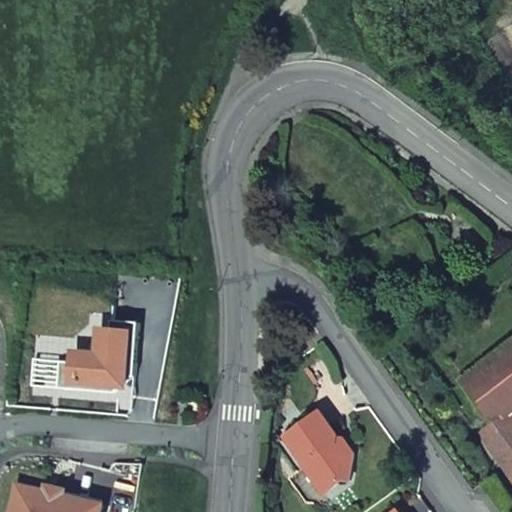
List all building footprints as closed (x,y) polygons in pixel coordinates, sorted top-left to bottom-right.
[(37,359),(34,386),(116,393),(137,376),(141,323),(115,320),(112,345),(90,364),(37,359)] [(511,347),(462,384),(491,425),(479,434),(501,464),(511,456),(511,347)] [(346,458),(336,444),(336,436),(320,415),(287,439),(305,465),(304,467),(324,496),(344,481),(350,481),(356,459),(354,457),(346,458)] [(354,457),(342,440),(336,444),(346,458),(354,457)] [(511,480),(511,456),(501,464),(511,480)] [(19,486),(12,511),(101,511),(103,506),(64,496),(57,500),(47,497),(48,492),(19,486)]
